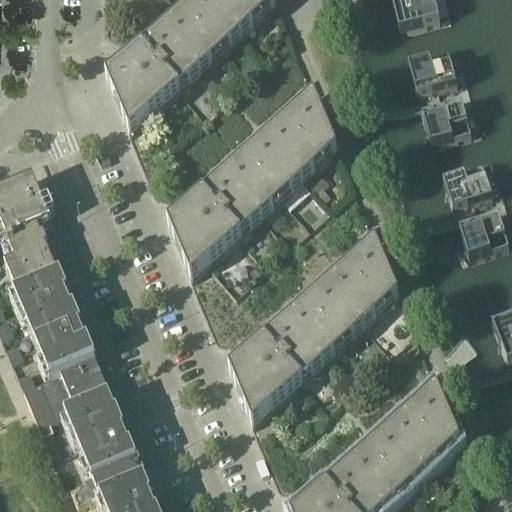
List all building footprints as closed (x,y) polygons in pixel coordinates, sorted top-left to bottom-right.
[(275,12),(270,0),(203,0),(199,3),(238,46),(247,38),(252,33),(275,12)] [(431,0),(428,0),(392,9),(399,38),(438,29),(431,0)] [(197,83),(238,46),(199,3),(159,40),(197,83)] [(256,37),(252,33),(247,38),(250,42),(256,37)] [(197,83),(159,40),(106,87),(130,143),(134,139),(150,125),(197,83)] [(447,64),(408,75),(417,104),(455,93),(447,64)] [(337,159),(313,102),(260,150),(299,193),(337,159)] [(461,114),(423,125),(431,154),(469,143),(461,114)] [(259,228),(299,193),(260,150),(221,185),(259,228)] [(97,163),(101,172),(110,168),(106,159),(97,163)] [(481,177),(443,190),(453,218),(491,206),(481,177)] [(259,228),(221,185),(167,233),(191,289),(196,285),(214,269),(259,228)] [(34,189),(0,202),(0,239),(3,239),(14,267),(4,271),(8,280),(9,282),(50,265),(46,254),(48,251),(44,243),(41,242),(38,236),(51,231),(34,189)] [(498,227),(460,240),(469,268),(507,255),(498,227)] [(398,305),(375,249),(321,297),(359,339),(398,305)] [(15,303),(15,304),(60,285),(60,284),(59,284),(50,265),(9,282),(17,302),(15,303)] [(60,285),(15,304),(14,304),(35,353),(81,334),(60,285)] [(271,419),(359,339),(321,297),(229,379),(252,436),(255,433),(271,419)] [(511,324),(492,332),(507,370),(511,367),(511,324)] [(0,331),(0,342),(3,348),(14,343),(7,328),(0,331)] [(81,334),(35,353),(50,389),(96,370),(81,334)] [(5,355),(9,362),(20,358),(17,350),(5,355)] [(10,367),(14,374),(25,370),(22,362),(10,367)] [(96,370),(50,389),(23,401),(38,436),(65,425),(111,406),(96,370)] [(18,385),(24,400),(36,395),(29,380),(18,385)] [(460,451),(436,395),(383,443),(421,485),(460,451)] [(120,428),(111,406),(65,425),(74,447),(120,428)] [(138,472),(120,428),(74,447),(92,490),(93,490),(138,472)] [(372,511),(391,511),(421,485),(383,443),(343,478),(372,511)] [(93,490),(92,490),(71,499),(76,511),(87,511),(90,511),(100,507),(145,489),(138,472),(93,490)] [(372,511),(343,478),(305,511),(372,511)] [(154,511),(149,497),(145,489),(100,507),(102,511),(154,511)]
